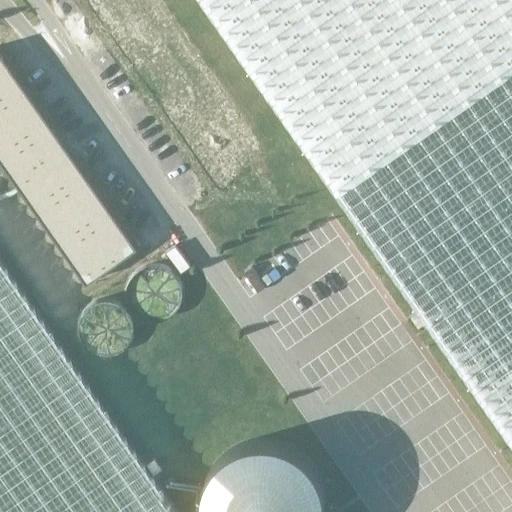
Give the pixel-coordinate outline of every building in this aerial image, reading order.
[(79,0),(78,1),(213,199),(264,164),(150,0),(79,0)] [(511,0),(205,0),(511,438),(511,0)] [(1,56),(0,56),(0,162),(83,283),(133,248),(1,56)] [(173,511),(0,264),(0,511),(173,511)] [(268,439),(263,439),(258,439),(252,440),(247,441),(242,443),(237,445),(232,447),(227,450),(223,453),(219,457),(215,461),(212,465),(209,470),(207,475),(205,480),(203,485),(202,490),(201,495),(201,501),(201,506),(202,511),(201,511),(323,511),(324,511),(325,506),(325,501),(325,495),(324,490),(323,485),(321,480),(319,475),(317,470),(314,465),(310,461),(307,457),(303,453),(298,450),(294,447),(289,445),(284,443),(279,441),(274,440),(268,439)]
